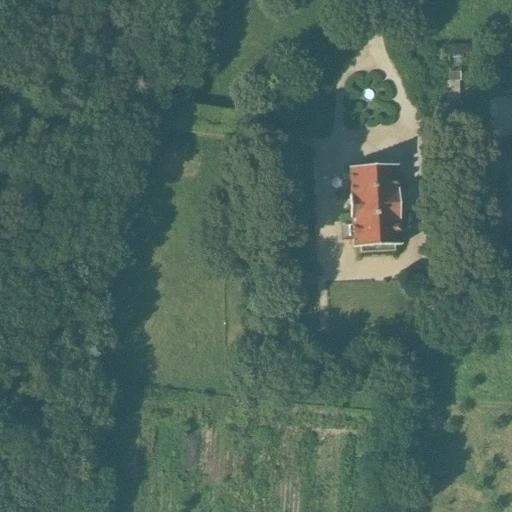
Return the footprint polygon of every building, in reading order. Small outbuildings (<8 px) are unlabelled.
[(460,72),(448,73),(448,76),(449,82),(459,81),(460,81),(460,72)] [(449,102),(450,111),(461,110),(461,102),(449,102)] [(398,168),(349,170),(351,209),(399,207),(398,168)] [(484,216),(507,217),(504,172),(482,173),(482,177),(460,178),(461,196),(462,213),(484,213),(484,216)] [(352,249),(401,247),(399,207),(351,209),(352,249)]
